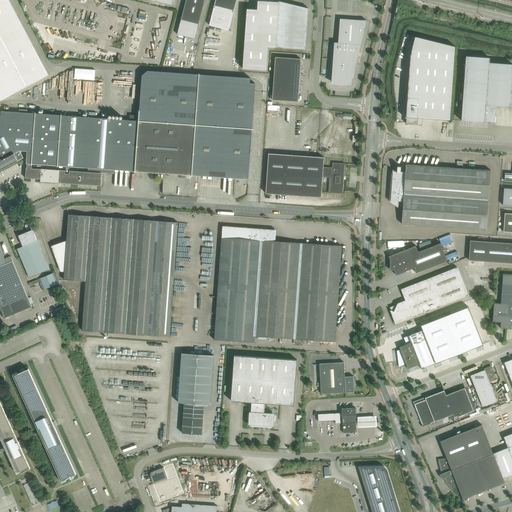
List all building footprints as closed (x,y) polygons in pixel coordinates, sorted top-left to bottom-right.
[(0,0),(0,100),(49,74),(9,0),(0,0)] [(185,0),(177,34),(195,39),(204,0),(185,0)] [(215,0),(214,6),(209,25),(229,30),(234,11),(236,2),(236,0),(215,0)] [(305,50),(308,9),(294,5),(274,0),(259,0),(260,1),(258,0),(257,9),(247,9),(242,69),(266,70),(268,47),(305,50)] [(334,42),(334,43),(334,46),(332,82),(351,83),(355,66),(367,21),(340,19),(338,43),(334,42)] [(407,92),(405,123),(420,124),(421,118),(451,120),(455,46),(415,36),(410,55),(408,92),(407,92)] [(466,56),(461,121),(484,122),(494,123),(496,105),(511,106),(511,64),(489,63),(489,58),(466,56)] [(272,100),(298,102),(301,59),(275,57),(272,100)] [(76,69),(75,79),(95,80),(96,70),(76,69)] [(0,170),(23,158),(20,151),(25,151),(25,155),(27,155),(26,163),(27,163),(27,168),(26,168),(25,178),(40,179),(40,181),(99,186),(100,174),(97,174),(97,172),(69,171),(69,174),(65,173),(65,170),(41,169),(32,168),(32,164),(88,168),(88,172),(97,172),(97,174),(100,174),(100,172),(114,173),(114,169),(248,179),(255,83),(250,83),(250,78),(147,71),(142,75),(139,110),(138,121),(61,115),(61,114),(61,115),(35,113),(35,112),(35,113),(1,111),(1,115),(0,115),(0,170)] [(267,102),(267,112),(279,112),(280,105),(270,105),(270,102),(267,102)] [(265,193),(275,194),(321,197),(322,177),(329,178),(328,193),(342,194),(345,163),(332,162),(332,167),(323,167),(324,157),(268,153),(265,193)] [(398,206),(398,201),(403,201),(401,224),(486,230),(490,170),(406,164),(405,172),(400,172),(401,166),(397,166),(397,171),(393,171),(390,201),(398,206)] [(165,183),(165,191),(181,191),(181,183),(165,183)] [(503,205),(511,205),(511,188),(504,188),(503,205)] [(511,213),(505,213),(503,232),(511,232),(511,213)] [(82,330),(87,331),(170,337),(178,222),(68,214),(66,240),(51,246),(60,271),(64,272),(64,280),(85,281),(82,330)] [(222,227),(221,237),(214,340),(254,343),(255,336),(335,342),(341,246),(274,241),(275,231),(222,227)] [(17,248),(19,253),(29,277),(49,269),(37,240),(36,241),(32,232),(21,236),(24,245),(17,248)] [(511,243),(470,240),(469,260),(511,263),(511,243)] [(390,270),(394,270),(396,275),(401,273),(414,268),(416,273),(447,260),(440,243),(418,252),(416,245),(393,254),(388,256),(390,260),(390,270)] [(0,308),(4,318),(32,307),(11,256),(5,259),(0,247),(0,308)] [(405,300),(397,303),(394,311),(390,310),(395,324),(468,295),(457,267),(401,289),(405,300)] [(511,274),(503,274),(502,284),(511,284),(511,274)] [(511,284),(502,284),(501,303),(501,304),(508,304),(507,316),(511,316),(511,284)] [(500,328),(506,328),(507,316),(508,304),(501,304),(501,303),(494,303),(492,321),(500,322),(500,328)] [(468,307),(421,325),(422,330),(423,330),(434,358),(435,363),(483,344),(468,307)] [(411,342),(406,344),(399,347),(400,349),(397,351),(399,367),(399,365),(405,362),(408,368),(419,364),(421,369),(435,363),(434,358),(423,330),(422,330),(408,336),(411,342)] [(184,403),(182,433),(202,434),(204,404),(210,405),(213,355),(181,353),(178,402),(184,403)] [(252,402),(251,412),(249,412),(248,424),(274,426),(275,413),(264,413),(265,403),(294,405),(297,360),(234,355),(231,401),(252,402)] [(344,362),(339,362),(319,363),(321,394),(349,392),(354,392),(354,387),(353,386),(353,382),(354,381),(353,376),(344,376),(344,362)] [(470,375),(482,406),(497,401),(489,382),(496,380),(492,367),(490,366),(484,369),(485,370),(470,375)] [(0,451),(7,449),(17,472),(20,471),(24,469),(25,470),(21,472),(30,468),(19,443),(41,433),(62,481),(76,474),(28,369),(14,375),(40,431),(19,441),(18,441),(0,401),(0,451)] [(444,390),(425,398),(426,400),(415,404),(423,425),(421,426),(426,425),(448,416),(450,420),(473,410),(464,388),(446,395),(444,390)] [(355,408),(341,409),(342,416),(342,423),(343,433),(356,432),(356,422),(355,415),(355,408)] [(376,426),(375,416),(357,417),(358,427),(376,426)] [(456,495),(460,492),(451,470),(465,464),(479,459),(493,453),(482,424),(440,441),(447,458),(438,459),(438,461),(439,463),(439,465),(439,467),(440,468),(440,470),(441,472),(442,474),(440,474),(439,474),(442,479),(444,478),(445,480),(446,482),(447,484),(449,487),(450,489),(452,491),(454,493),(455,494),(456,495)] [(504,482),(503,478),(493,453),(479,459),(490,488),(504,482)] [(479,459),(465,464),(477,493),(490,488),(479,459)] [(465,464),(451,470),(460,492),(463,499),(477,493),(465,464)] [(379,465),(358,466),(372,511),(399,511),(387,471),(386,469),(386,468),(385,467),(384,467),(383,466),(382,465),(381,465),(379,465)] [(167,479),(163,467),(151,472),(150,473),(150,475),(153,484),(167,479)] [(265,487),(260,481),(248,491),(253,497),(265,487)] [(23,485),(30,501),(32,505),(37,503),(35,499),(28,483),(23,485)] [(216,511),(217,506),(182,503),(182,507),(172,506),(172,508),(169,508),(165,509),(165,511),(164,511),(216,511)]
